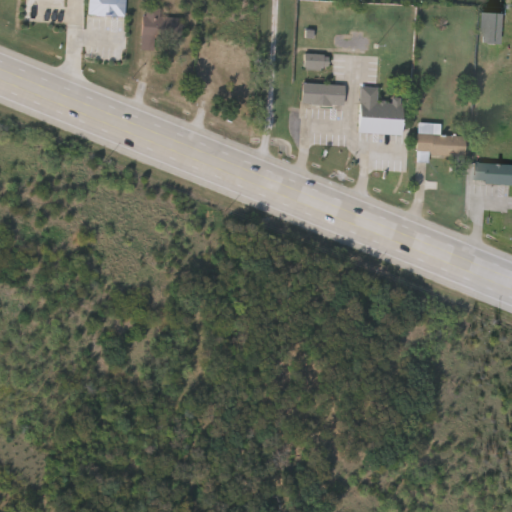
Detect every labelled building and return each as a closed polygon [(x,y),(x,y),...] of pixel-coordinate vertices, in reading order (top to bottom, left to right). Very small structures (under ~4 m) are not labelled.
[(88,19),(88,0),(125,0),(125,20),(88,19)] [(504,45),(482,45),(482,15),(504,15),(504,45)] [(181,18),(180,49),(142,48),(142,17),(181,18)] [(251,72),(252,51),(201,49),(201,71),(251,72)] [(327,57),(327,73),(304,73),(304,57),(327,57)] [(344,108),(301,107),(302,86),(344,87),(344,108)] [(402,137),(359,136),(360,89),(378,90),(378,102),(403,102),(402,137)] [(465,139),(464,160),(428,158),(428,164),(416,164),(418,125),(440,127),(440,138),(465,139)] [(511,186),(474,184),(475,165),(511,166),(511,186)]
